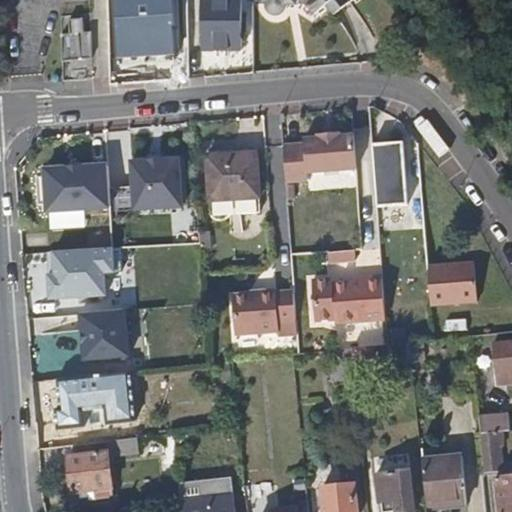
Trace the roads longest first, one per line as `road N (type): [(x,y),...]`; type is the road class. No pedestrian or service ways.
road 1 (residential): [(511,216),(435,109),(402,90),(364,82),(0,115)]
road 2 (residential): [(19,511),(0,316)]
